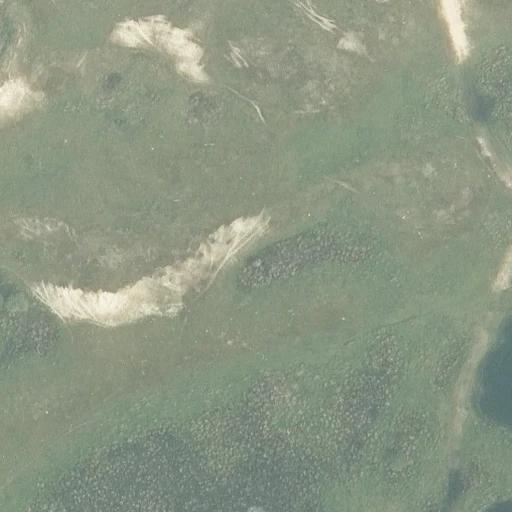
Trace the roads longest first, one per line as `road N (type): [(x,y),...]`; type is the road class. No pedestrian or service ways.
road 1 (track): [(511,256),(486,310),(450,445),(449,511)]
road 2 (track): [(443,0),(490,155),(511,191)]
